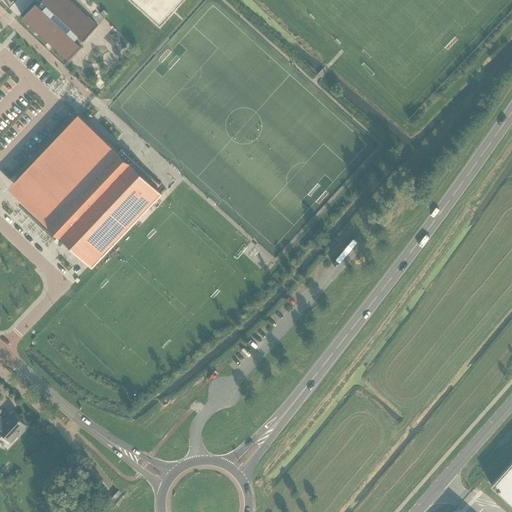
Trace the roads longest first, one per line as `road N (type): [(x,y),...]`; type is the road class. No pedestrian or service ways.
road 1 (trunk): [(284,414),(511,111)]
road 2 (unclassified): [(511,402),(416,511)]
road 3 (tertiary): [(103,437),(2,350)]
